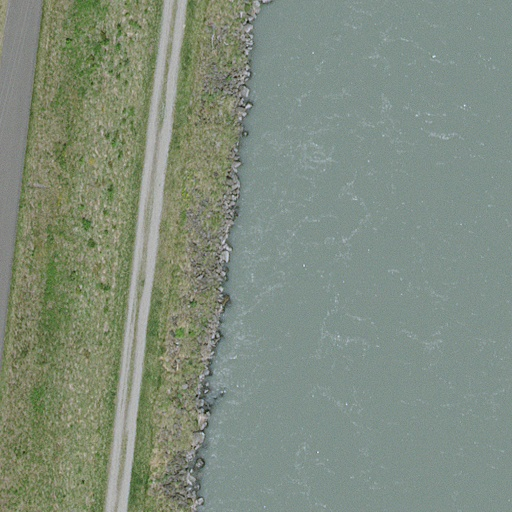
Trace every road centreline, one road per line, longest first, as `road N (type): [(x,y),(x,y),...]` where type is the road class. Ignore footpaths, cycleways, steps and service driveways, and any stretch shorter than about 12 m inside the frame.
road 1 (track): [(181,0),(122,511)]
road 2 (track): [(35,0),(0,271)]
